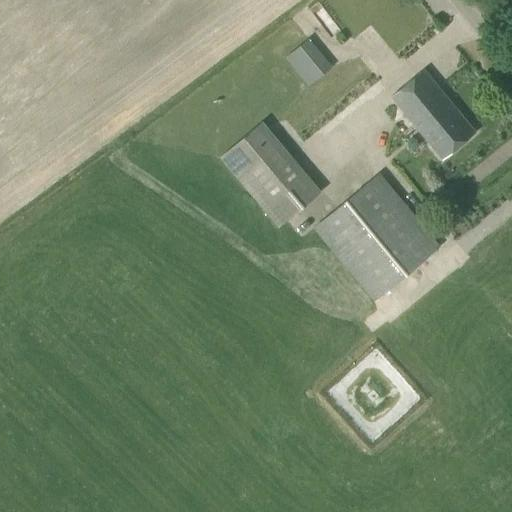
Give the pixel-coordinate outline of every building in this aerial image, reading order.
[(398,0),(319,0),(348,39),(398,0)] [(307,86),(331,67),(308,39),(285,58),(307,86)] [(354,68),(366,60),(358,48),(346,57),(354,68)] [(309,146),(390,86),(375,66),(294,127),(309,146)] [(442,160),(475,133),(423,70),(390,97),(442,160)] [(278,227),(318,193),(260,123),(220,158),(278,227)] [(374,301),(438,247),(378,174),(314,228),(374,301)] [(296,251),(319,244),(314,229),(291,236),(296,251)] [(444,379),(460,370),(449,348),(432,357),(444,379)] [(469,409),(495,391),(479,369),(453,388),(469,409)]
